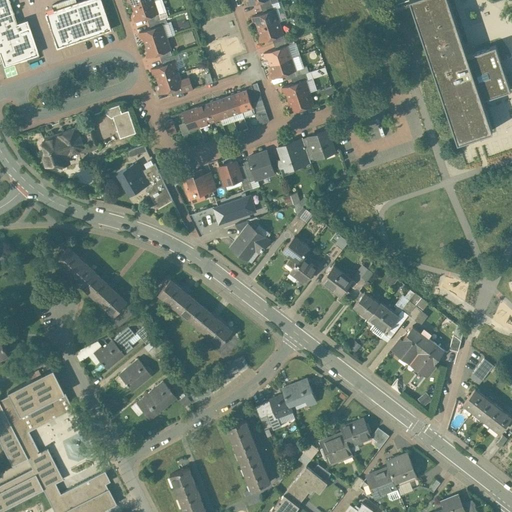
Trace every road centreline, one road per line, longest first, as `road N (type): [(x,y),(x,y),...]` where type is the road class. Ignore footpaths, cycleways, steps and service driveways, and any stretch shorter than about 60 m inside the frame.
road 1 (residential): [(298,335),(192,254),(51,200),(29,184)]
road 2 (residential): [(511,500),(298,335)]
road 3 (residential): [(123,460),(230,401),(298,335)]
road 4 (residential): [(151,108),(259,73),(277,128)]
road 5 (residential): [(123,460),(67,352),(56,312)]
road 6 (residential): [(15,86),(116,53),(133,65),(128,83)]
road 7 (residential): [(128,83),(44,114),(27,110),(15,86)]
